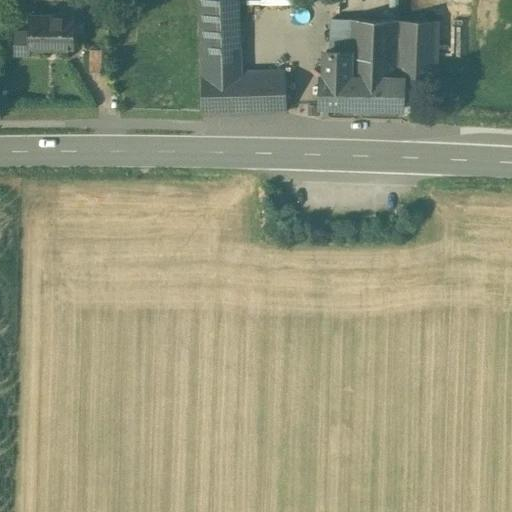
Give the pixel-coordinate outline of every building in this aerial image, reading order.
[(237,16),(236,0),(199,0),(200,17),(237,16)] [(71,16),(30,15),(30,31),(16,31),(16,48),(71,49),(71,16)] [(238,55),(237,16),(200,17),(202,55),(235,55),(238,55)] [(436,20),(332,19),(331,61),(347,61),(346,75),(404,77),(404,78),(409,78),(435,79),(436,20)] [(100,50),(89,50),(89,72),(100,72),(100,50)] [(235,72),(235,55),(202,55),(202,73),(235,72)] [(202,73),(200,73),(201,113),(286,111),(284,71),(235,72),(202,73)] [(346,75),(322,75),(320,106),(403,108),(404,78),(404,77),(346,75)] [(435,79),(409,78),(409,89),(434,89),(435,79)] [(279,189),(270,190),(272,207),(281,206),(279,189)]
